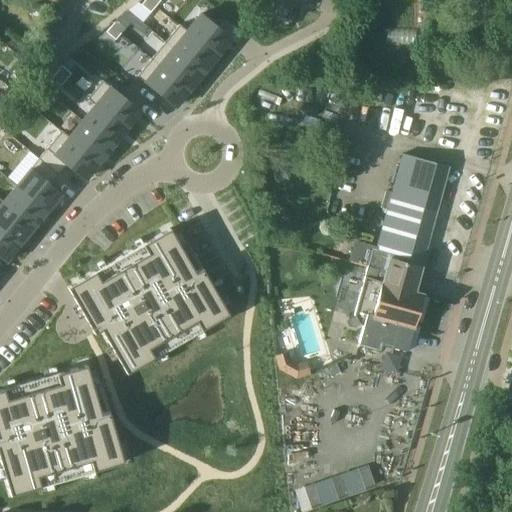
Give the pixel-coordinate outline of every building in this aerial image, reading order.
[(156,6),(147,0),(144,0),(141,5),(151,12),(156,6)] [(33,3),(29,15),(44,20),(48,8),(33,3)] [(199,15),(185,33),(215,57),(229,40),(199,15)] [(111,26),(121,34),(126,27),(116,20),(111,26)] [(121,34),(111,26),(106,32),(115,40),(121,34)] [(185,33),(171,49),(201,74),(215,57),(185,33)] [(171,49),(158,66),(188,91),(201,74),(171,49)] [(57,72),(66,80),(71,74),(62,66),(57,72)] [(158,66),(144,83),(173,108),(188,91),(158,66)] [(66,80),(57,72),(51,78),(61,86),(66,80)] [(110,88),(95,106),(125,130),(139,113),(139,112),(119,96),(110,88)] [(34,99),(29,105),(39,113),(44,107),(34,99)] [(95,106),(82,122),(112,147),(125,130),(95,106)] [(82,122),(68,139),(98,164),(112,147),(82,122)] [(68,139),(54,157),(84,181),(98,164),(68,139)] [(47,150),(39,160),(58,176),(66,167),(54,157),(54,156),(47,150)] [(387,257),(421,267),(449,167),(416,158),(417,158),(403,154),(377,250),(388,253),(387,257)] [(39,160),(31,170),(51,186),(58,176),(39,160)] [(31,170),(17,188),(47,213),(61,195),(51,186),(31,170)] [(17,188),(4,204),(33,229),(47,213),(17,188)] [(4,204),(0,209),(0,229),(20,246),(33,229),(4,204)] [(0,258),(6,263),(20,246),(0,229),(0,258)] [(171,232),(70,290),(96,335),(103,330),(128,375),(229,317),(203,272),(196,276),(171,232)] [(383,282),(415,292),(422,267),(421,267),(387,257),(388,253),(377,250),(373,249),(368,267),(379,269),(376,280),(383,282)] [(423,294),(415,292),(383,282),(376,280),(379,269),(368,267),(355,316),(350,318),(350,319),(349,322),(351,326),(355,327),(360,325),(364,326),(359,345),(381,351),(382,345),(407,351),(423,294)] [(288,362),(285,354),(276,356),(280,369),(296,378),(309,374),(306,365),(297,367),(288,362)] [(87,368),(0,394),(0,455),(12,497),(123,464),(108,415),(101,417),(87,368)]
